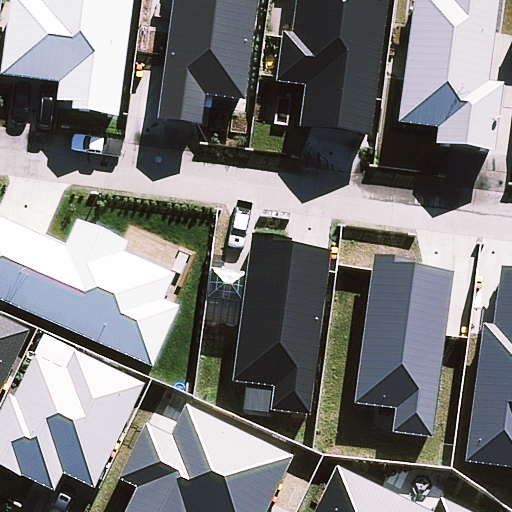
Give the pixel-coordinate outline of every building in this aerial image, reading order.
[(116,115),(131,0),(7,0),(0,52),(0,73),(57,81),(55,98),(70,100),(69,108),(116,115)] [(203,93),(243,98),(255,0),(170,0),(155,117),(199,123),(203,93)] [(369,133),(385,0),(294,0),(290,31),(281,29),(274,78),(304,82),(299,124),(369,133)] [(493,151),(502,80),(486,78),(496,0),(411,0),(395,121),(436,126),(433,143),(493,151)] [(0,215),(0,298),(151,365),(178,303),(162,296),(173,271),(123,249),(127,239),(121,237),(124,230),(80,211),(77,217),(75,216),(63,243),(0,215)] [(268,408),(308,414),(329,246),(289,241),(289,235),(249,230),(244,271),(209,266),(205,297),(215,298),(214,306),(240,309),(232,380),(271,385),(268,408)] [(0,387),(28,328),(0,315),(0,387)] [(93,485),(143,381),(73,348),(72,350),(45,337),(38,352),(33,350),(12,393),(7,391),(0,406),(0,465),(19,474),(20,473),(33,479),(52,488),(61,470),(93,485)]
